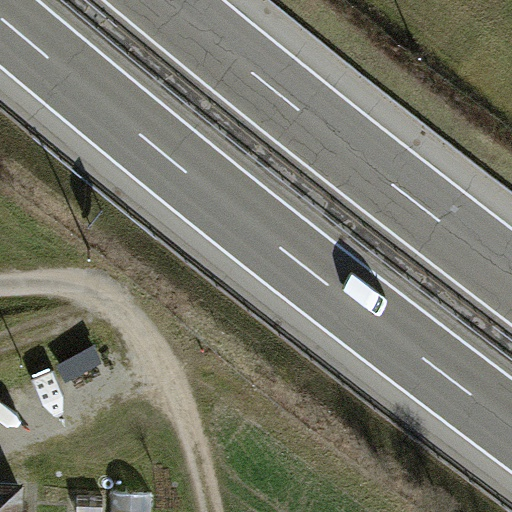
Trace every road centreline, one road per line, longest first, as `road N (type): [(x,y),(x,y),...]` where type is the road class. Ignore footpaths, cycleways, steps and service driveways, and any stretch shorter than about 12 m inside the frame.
road 1 (motorway): [(0,19),(379,328),(511,426)]
road 2 (motorway): [(511,273),(168,0)]
road 3 (track): [(210,511),(196,444),(158,370)]
